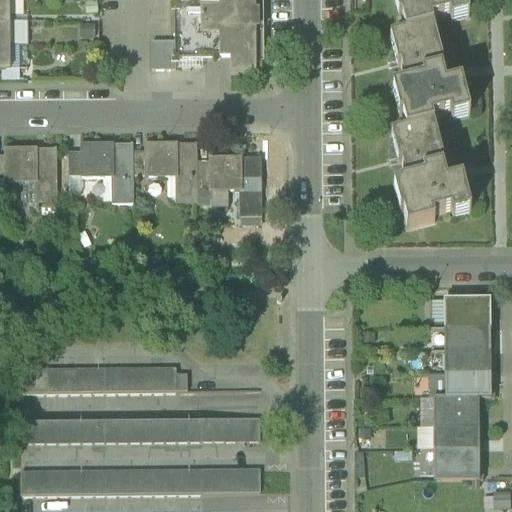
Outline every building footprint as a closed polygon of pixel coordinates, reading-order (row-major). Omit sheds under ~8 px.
[(256,70),(256,67),(255,0),(175,0),(176,45),(176,63),(203,63),(230,62),(231,78),(263,77),(263,70),(256,70)] [(263,0),(255,0),(256,67),(264,67),(263,0)] [(396,189),(409,235),(438,227),(436,221),(471,211),(463,183),(448,188),(443,173),(447,172),(432,123),(470,112),(463,85),(447,90),(443,75),(446,74),(432,26),(470,15),(465,0),(396,0),(408,38),(394,42),(407,89),(397,92),(409,135),(396,139),(409,185),(396,189)] [(0,1),(0,24),(10,25),(9,1),(0,1)] [(0,24),(0,48),(10,49),(10,25),(0,24)] [(176,72),(176,63),(176,45),(151,45),(152,74),(176,74),(176,72)] [(0,73),(10,74),(10,49),(0,48),(0,73)] [(203,71),(203,63),(176,63),(176,72),(203,71)] [(145,182),(169,182),(175,182),(175,206),(175,208),(197,208),(197,196),(197,166),(197,156),(177,156),(177,148),(144,148),(144,156),(145,180),(145,182)] [(113,209),(133,209),(133,180),(132,156),(113,157),(113,149),(81,150),(81,157),(81,181),(81,183),(112,183),(113,209)] [(37,213),(58,213),(58,162),(37,162),(37,154),(5,154),(5,159),(5,189),(7,189),(37,188),(37,213)] [(133,180),(145,180),(144,156),(132,156),(133,180)] [(68,181),(81,181),(81,157),(68,157),(68,181)] [(240,223),(262,223),(262,170),(241,171),(241,162),(209,162),(209,166),(209,196),(240,196),(240,223)] [(197,196),(209,196),(209,166),(197,166),(197,196)] [(446,304),(447,334),(487,333),(487,321),(490,321),(489,304),(446,304)] [(447,334),(447,357),(488,356),(488,345),(490,345),(490,333),(487,333),(447,334)] [(447,357),(447,380),(488,379),(488,369),(490,369),(490,356),(488,356),(447,357)] [(20,399),(179,397),(178,377),(178,373),(20,375),(20,399)] [(179,397),(190,397),(189,376),(178,377),(179,397)] [(430,403),(435,403),(479,402),(488,402),(488,392),(490,392),(490,379),(488,379),(447,380),(429,380),(430,403)] [(435,403),(435,432),(476,432),(476,421),(479,421),(479,402),(435,403)] [(20,449),(260,447),(259,423),(20,426),(20,449)] [(435,432),(436,455),(477,455),(477,444),(479,444),(479,432),(476,432),(435,432)] [(479,455),(477,455),(436,455),(436,485),(477,484),(477,473),(479,473),(479,455)] [(21,500),(260,498),(260,474),(21,477),(21,500)]
